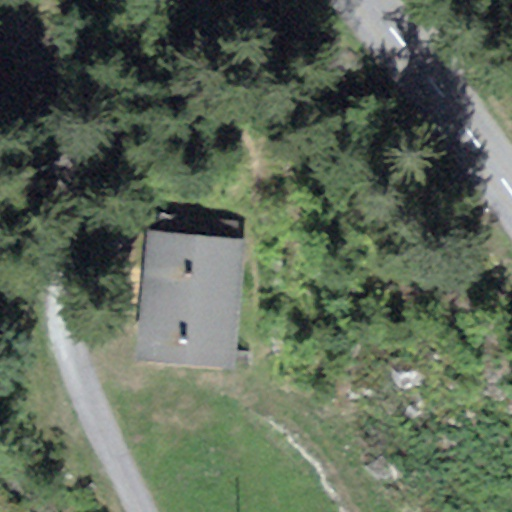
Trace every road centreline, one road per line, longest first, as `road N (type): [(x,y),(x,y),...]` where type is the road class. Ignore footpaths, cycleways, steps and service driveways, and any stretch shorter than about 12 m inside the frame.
road 1 (residential): [(146,511),(83,371),(63,303),(53,119),(0,8)]
road 2 (tertiary): [(368,0),(511,191)]
